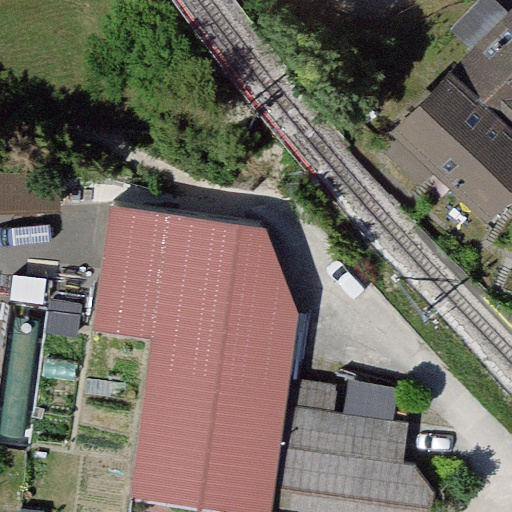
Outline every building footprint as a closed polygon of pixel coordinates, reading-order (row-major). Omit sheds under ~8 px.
[(511,130),(511,18),(506,13),(390,137),(486,226),(511,197),(511,139),(507,135),(511,130)] [(10,204),(69,197),(65,163),(6,170),(10,204)] [(267,223),(112,201),(94,326),(152,334),(128,498),(134,498),(239,511),(269,511),(290,374),(299,316),(267,223)] [(399,390),(290,374),(269,511),(432,511),(437,487),(406,459),(413,421),(395,418),(399,390)] [(239,511),(134,498),(132,511),(239,511)]
